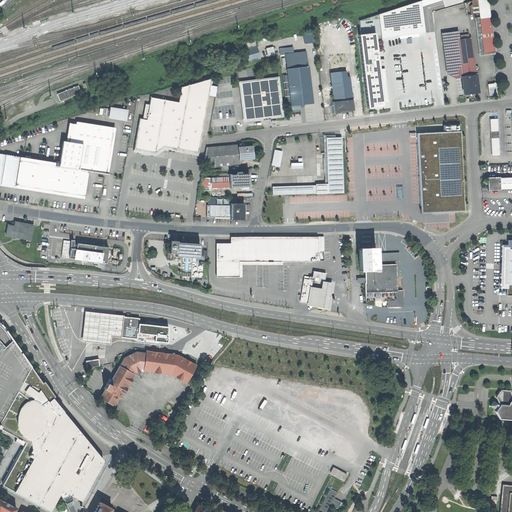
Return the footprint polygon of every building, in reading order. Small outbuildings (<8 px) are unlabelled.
[(376,30),(377,38),(425,32),(421,0),(414,0),(358,19),(359,32),(376,30)] [(490,17),(487,0),(477,0),(479,18),(475,19),(479,54),(494,53),(490,17)] [(359,32),(356,32),(364,110),(385,107),(377,38),(376,30),(359,32)] [(462,77),(474,75),(470,38),(459,39),(458,31),(442,33),(447,72),(456,78),(462,77)] [(314,32),(302,33),(303,43),(315,42),(314,32)] [(256,46),(244,50),(247,62),(259,59),(256,46)] [(285,54),(291,106),(298,105),(299,108),(306,107),(305,104),(312,103),(308,66),(307,66),(306,52),(293,53),(285,54)] [(334,102),(352,99),(349,77),(346,77),(345,71),(330,73),(334,102)] [(462,77),(464,94),(477,93),(476,75),(474,75),(462,77)] [(155,153),(155,150),(162,146),(198,153),(208,96),(210,85),(211,78),(180,93),(177,108),(149,102),(146,120),(139,118),(133,149),(155,153)] [(279,79),(242,84),(246,118),(283,113),(279,79)] [(497,83),(495,81),(494,83),(488,83),(490,94),(497,93),(496,84),(497,83)] [(210,85),(208,96),(215,97),(217,87),(210,85)] [(77,86),(56,94),(59,101),(80,92),(77,86)] [(334,102),(332,102),(334,113),(353,110),(352,99),(334,102)] [(126,112),(111,109),(109,116),(125,119),(126,112)] [(448,123),(449,130),(420,132),(425,211),(469,208),(464,130),(463,130),(462,123),(448,123)] [(68,142),(62,141),(58,167),(85,171),(105,174),(112,130),(78,125),(77,127),(71,126),(68,142)] [(327,184),(328,193),(343,193),(341,137),(326,138),(327,184)] [(237,148),(237,145),(212,147),(213,158),(214,166),(239,164),(239,160),(237,148)] [(237,148),(239,160),(253,158),(252,146),(237,148)] [(212,147),(206,148),(204,159),(213,158),(212,147)] [(275,150),(272,165),(278,166),(281,151),(275,150)] [(0,186),(15,188),(20,157),(0,153),(0,186)] [(21,161),(18,184),(44,189),(43,191),(48,192),(48,189),(82,195),(83,186),(85,174),(85,171),(58,167),(50,165),(50,166),(21,161)] [(248,174),(229,174),(229,177),(229,187),(229,188),(248,187),(248,174)] [(502,178),(499,178),(499,189),(503,189),(503,190),(511,189),(511,176),(502,177),(502,178)] [(210,188),(229,187),(229,177),(209,178),(210,188)] [(499,189),(499,178),(499,177),(487,178),(487,191),(500,190),(499,189)] [(201,179),(200,185),(199,190),(208,190),(208,179),(201,179)] [(316,186),(316,193),(316,194),(328,193),(327,184),(316,184),(316,186)] [(272,195),(316,193),(316,186),(272,187),(272,195)] [(230,203),(230,205),(230,217),(230,220),(243,220),(244,203),(230,203)] [(230,205),(206,205),(206,217),(230,217),(230,205)] [(8,225),(6,235),(30,240),(33,226),(21,223),(20,228),(8,225)] [(216,244),(216,276),(238,276),(238,261),(317,261),(317,251),(317,237),(231,237),(231,244),(216,244)] [(506,284),(506,295),(511,295),(511,240),(507,240),(507,249),(506,249),(505,262),(502,262),(502,270),(505,270),(505,284),(506,284)] [(70,247),(69,258),(82,260),(82,261),(85,261),(85,260),(95,261),(94,263),(98,263),(98,262),(106,263),(106,261),(107,260),(108,260),(108,259),(109,258),(110,258),(110,257),(110,256),(110,255),(110,254),(110,253),(110,252),(109,251),(108,250),(107,249),(108,247),(104,247),(104,246),(102,245),(102,246),(76,243),(76,245),(74,245),(74,241),(70,241),(70,247)] [(196,257),(198,258),(199,244),(177,243),(177,241),(174,241),(170,241),(169,253),(167,253),(167,258),(175,259),(175,256),(192,257),(196,257)] [(366,248),(358,249),(359,270),(364,270),(365,283),(364,283),(364,292),(365,292),(366,305),(374,306),(374,301),(376,299),(380,299),(381,301),(396,300),(396,291),(397,291),(395,264),(376,265),(375,248),(366,248)] [(395,253),(378,254),(379,261),(395,260),(395,253)] [(312,277),(318,278),(324,279),(325,273),(313,271),(312,277)] [(299,301),(308,303),(311,287),(312,280),(317,281),(318,278),(312,277),(304,276),(299,301)] [(308,303),(328,306),(332,281),(322,279),(320,288),(311,287),(308,303)] [(122,328),(123,316),(123,315),(120,315),(85,311),(81,341),(110,344),(111,336),(121,338),(122,328)] [(139,322),(139,318),(123,316),(122,328),(121,338),(130,339),(137,339),(138,334),(138,332),(139,322)] [(139,322),(138,332),(153,333),(153,340),(166,341),(167,325),(139,322)] [(2,485),(50,511),(60,493),(62,498),(66,497),(70,495),(81,501),(103,460),(63,411),(52,398),(54,396),(50,390),(43,381),(42,383),(31,368),(12,341),(5,331),(2,326),(0,324),(0,323),(0,428),(15,437),(13,440),(18,443),(24,446),(2,485)] [(103,388),(105,389),(99,398),(113,406),(119,397),(120,398),(134,375),(132,374),(134,371),(137,373),(140,371),(141,368),(143,368),(143,371),(171,375),(186,383),(196,365),(178,355),(146,350),(145,353),(136,351),(124,357),(109,384),(106,383),(103,388)] [(86,369),(92,368),(93,366),(99,365),(99,362),(98,359),(85,361),(86,364),(86,369)] [(319,398),(326,399),(328,391),(321,389),(319,398)] [(498,419),(511,419),(511,397),(509,391),(500,390),(495,397),(499,405),(495,411),(498,419)] [(351,472),(336,464),(332,471),(347,478),(351,472)] [(511,511),(511,485),(502,485),(499,511),(511,511)] [(338,490),(331,487),(319,511),(321,511),(326,511),(330,505),(337,508),(339,505),(342,507),(344,503),(334,498),(338,490)] [(0,499),(0,511),(13,511),(16,508),(0,499)] [(109,511),(111,509),(99,502),(93,511),(109,511)]
